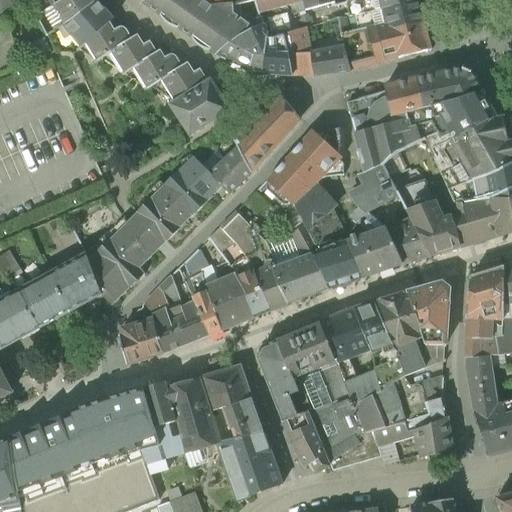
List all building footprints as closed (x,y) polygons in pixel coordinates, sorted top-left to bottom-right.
[(0,0),(0,2),(6,19),(17,15),(12,0),(0,0)] [(37,17),(55,8),(68,0),(36,0),(30,3),(37,17)] [(68,0),(55,8),(66,26),(98,1),(96,0),(68,0)] [(144,4),(218,56),(239,39),(256,30),(235,14),(235,6),(213,7),(211,0),(150,0),(144,4)] [(256,1),(261,15),(290,7),(292,10),(299,14),(336,4),(334,0),(256,0),(256,1)] [(418,0),(364,0),(348,3),(351,18),(356,17),(360,16),(363,30),(372,28),(391,23),(392,30),(424,23),(423,16),(418,0)] [(64,27),(82,48),(111,24),(114,20),(113,19),(110,22),(104,16),(108,13),(105,9),(98,1),(66,26),(64,27)] [(0,44),(13,40),(6,19),(0,2),(0,44)] [(339,19),(341,35),(349,34),(346,19),(339,19)] [(430,46),(424,23),(392,30),(391,23),(372,28),(386,63),(432,51),(430,46)] [(116,31),(111,24),(82,48),(78,52),(79,53),(88,45),(98,61),(95,63),(96,65),(113,54),(125,73),(123,75),(124,77),(137,69),(148,88),(145,91),(146,92),(163,82),(176,101),(173,103),(174,104),(209,83),(201,70),(195,74),(189,64),(183,68),(178,59),(176,57),(174,56),(170,56),(168,58),(166,59),(161,51),(158,53),(151,42),(145,46),(139,36),(133,40),(127,31),(124,29),(121,28),(118,30),(116,31)] [(250,72),(264,75),(266,52),(267,40),(268,39),(269,34),(265,26),(264,26),(256,30),(239,39),(218,56),(233,64),(250,72)] [(346,50),(352,71),(386,63),(372,28),(363,30),(359,31),(349,34),(341,35),(345,50),(346,50)] [(285,35),(293,76),(315,75),(311,54),(306,29),(285,35)] [(277,52),(266,52),(264,75),(278,75),(293,76),(285,35),(276,38),(277,52)] [(311,54),(315,75),(339,73),(352,71),(346,50),(345,50),(333,52),(311,54)] [(385,88),(387,93),(392,117),(407,113),(422,109),(420,103),(444,98),(445,104),(457,101),(482,91),(472,73),(464,69),(404,82),(385,88)] [(171,106),(191,138),(232,112),(211,81),(209,83),(174,104),(171,106)] [(459,139),(497,118),(482,91),(457,101),(445,104),(444,98),(420,103),(422,109),(407,113),(411,128),(415,127),(420,143),(426,140),(438,134),(441,140),(456,132),(459,139)] [(348,104),(355,135),(389,125),(387,118),(392,117),(387,93),(348,104)] [(238,149),(252,175),(294,129),(300,121),(280,98),(246,130),(237,121),(228,131),(232,139),(238,149)] [(355,135),(365,174),(366,175),(382,167),(396,153),(397,154),(400,152),(402,152),(421,144),(420,143),(415,127),(411,128),(407,113),(392,117),(387,118),(389,125),(355,135)] [(438,134),(426,140),(449,191),(466,184),(473,182),(486,177),(498,174),(502,172),(511,165),(511,142),(509,144),(504,119),(499,121),(497,118),(459,139),(456,132),(441,140),(438,134)] [(318,184),(324,180),(341,162),(339,160),(340,156),(341,148),(341,146),(341,138),(341,136),(340,131),(340,129),(334,131),(325,134),(319,137),(317,138),(310,141),(303,146),(296,151),(267,182),(276,190),(275,191),(275,196),(278,199),(282,198),(283,197),(294,207),(295,206),(318,184)] [(167,243),(167,244),(181,230),(180,229),(194,216),(208,203),(207,202),(222,187),(231,196),(252,175),(238,149),(211,175),(194,159),(179,173),(165,187),(166,187),(152,201),(151,200),(138,214),(139,215),(167,243)] [(409,171),(400,152),(397,154),(396,153),(382,167),(383,167),(390,180),(409,171)] [(344,165),(341,162),(324,180),(328,179),(340,177),(344,177),(344,165)] [(511,191),(511,165),(502,172),(498,174),(486,177),(473,182),(466,184),(449,191),(455,204),(458,202),(462,201),(466,204),(494,200),(511,191)] [(357,207),(359,209),(367,213),(399,196),(396,191),(390,180),(383,167),(382,167),(366,175),(365,174),(358,176),(359,178),(365,190),(352,198),(357,207)] [(432,257),(468,247),(462,228),(457,230),(453,217),(444,219),(426,181),(396,191),(399,196),(406,209),(432,257)] [(306,227),(308,232),(333,209),(337,205),(318,184),(295,206),(300,216),(305,228),(306,228),(306,227)] [(511,233),(511,191),(494,200),(466,204),(462,201),(458,202),(460,208),(464,207),(466,214),(462,215),(453,217),(457,230),(462,228),(468,247),(498,238),(511,233)] [(246,204),(257,215),(268,205),(256,194),(246,204)] [(308,232),(319,252),(349,242),(333,209),(308,232)] [(387,229),(367,213),(359,209),(352,219),(361,226),(359,228),(363,238),(387,229)] [(432,257),(406,209),(396,214),(402,225),(390,232),(404,265),(432,257)] [(256,272),(256,273),(261,271),(246,252),(255,245),(268,260),(273,271),(314,256),(315,259),(321,257),(319,252),(308,232),(306,227),(306,228),(305,228),(291,235),(268,244),(237,213),(221,229),(235,244),(246,258),(254,268),(256,272)] [(135,218),(130,223),(158,251),(163,246),(167,243),(139,215),(135,218)] [(305,228),(300,216),(286,223),(291,235),(305,228)] [(102,296),(112,307),(131,288),(131,289),(145,275),(139,270),(158,251),(130,223),(112,241),(111,240),(97,254),(97,255),(90,262),(103,296),(102,296)] [(210,239),(222,256),(235,244),(221,229),(210,239)] [(363,238),(361,238),(377,275),(404,265),(390,232),(387,229),(363,238)] [(365,279),(377,275),(361,238),(349,242),(365,279)] [(349,242),(319,252),(321,257),(315,259),(330,290),(365,279),(349,242)] [(273,312),(289,305),(273,271),(268,260),(255,245),(246,252),(261,271),(256,273),(273,312)] [(0,259),(0,266),(9,284),(23,276),(8,249),(2,253),(4,257),(0,259)] [(50,276),(71,313),(83,306),(102,296),(103,296),(90,262),(87,255),(86,256),(50,276)] [(314,256),(273,271),(289,305),(330,290),(315,259),(314,256)] [(236,276),(237,279),(256,272),(254,268),(246,258),(231,269),(235,276),(236,276)] [(494,320),(505,320),(504,268),(472,278),(467,319),(488,320),(494,320)] [(256,273),(256,272),(237,279),(255,319),(273,312),(256,273)] [(20,292),(41,330),(58,320),(58,319),(71,313),(50,276),(20,292)] [(186,284),(193,298),(208,292),(206,288),(202,276),(191,282),(191,281),(186,284)] [(206,288),(208,292),(224,331),(255,319),(237,279),(236,276),(235,276),(206,288)] [(161,287),(169,305),(180,300),(172,277),(161,287)] [(443,284),(410,294),(423,339),(426,346),(447,347),(447,345),(448,343),(447,343),(449,305),(450,305),(450,303),(449,303),(450,290),(443,284)] [(149,310),(153,317),(165,311),(169,305),(161,287),(145,304),(149,310)] [(0,336),(7,348),(8,348),(9,347),(27,337),(40,330),(41,330),(20,292),(19,292),(0,302),(0,336)] [(210,337),(224,331),(208,292),(193,298),(210,337)] [(414,343),(423,339),(410,294),(377,304),(395,347),(397,350),(408,345),(414,343)] [(165,355),(210,337),(193,298),(194,303),(183,308),(167,314),(165,311),(153,317),(154,319),(165,354),(165,355)] [(167,314),(183,308),(180,300),(169,305),(165,311),(167,314)] [(387,350),(395,347),(377,304),(356,310),(369,339),(373,352),(374,355),(387,350)] [(143,317),(145,322),(154,319),(153,317),(149,310),(143,317)] [(367,354),(373,352),(369,339),(356,310),(349,313),(336,318),(337,319),(321,325),(321,326),(336,362),(337,361),(346,385),(357,380),(349,360),(367,354)] [(165,354),(154,319),(145,322),(122,329),(124,337),(120,338),(123,348),(128,366),(165,354)] [(487,341),(487,333),(488,320),(467,319),(466,350),(468,360),(491,358),(501,357),(496,338),(487,341)] [(504,337),(496,338),(501,357),(511,355),(511,319),(505,320),(504,337)] [(320,369),(336,362),(321,326),(280,343),(295,379),(320,369)] [(0,400),(12,394),(0,370),(0,351),(6,348),(6,349),(7,348),(0,336),(0,400)] [(300,393),(295,379),(280,343),(262,349),(259,357),(285,422),(299,416),(291,397),(300,393)] [(411,352),(419,355),(414,343),(408,345),(411,352)] [(408,345),(397,350),(407,378),(425,370),(421,360),(419,355),(411,352),(408,345)] [(405,379),(407,378),(397,350),(395,347),(387,350),(390,359),(392,364),(384,368),(376,371),(376,373),(375,373),(382,393),(394,386),(405,379)] [(421,360),(425,370),(439,365),(437,359),(430,363),(428,358),(421,360)] [(468,360),(469,374),(493,370),(491,358),(468,360)] [(382,363),(384,368),(392,364),(390,359),(382,363)] [(309,414),(327,455),(352,441),(363,436),(366,435),(366,434),(355,408),(346,385),(337,361),(336,362),(320,369),(334,405),(333,408),(325,403),(318,407),(315,411),(309,414)] [(202,379),(213,413),(225,409),(252,400),(241,367),(202,379)] [(474,408),(475,412),(498,407),(498,403),(496,389),(494,376),(493,370),(469,374),(470,380),(474,408)] [(346,385),(355,408),(382,393),(375,373),(357,380),(346,385)] [(187,455),(218,444),(222,443),(212,413),(213,413),(202,379),(168,387),(168,391),(167,391),(171,407),(177,423),(177,424),(180,423),(183,437),(187,455)] [(411,388),(405,379),(394,386),(400,405),(405,404),(400,392),(411,388)] [(400,405),(406,423),(413,421),(430,416),(426,405),(444,400),(445,379),(411,388),(400,392),(405,404),(400,405)] [(145,390),(156,429),(171,424),(176,423),(177,423),(171,407),(167,391),(168,391),(168,387),(167,387),(166,383),(145,390)] [(366,434),(366,435),(375,433),(375,432),(405,423),(406,423),(400,405),(394,386),(382,393),(355,408),(366,434)] [(130,511),(161,500),(151,475),(142,452),(161,446),(156,429),(145,390),(82,408),(44,426),(11,439),(17,482),(22,509),(22,511),(130,511)] [(235,435),(237,440),(264,434),(252,400),(225,409),(235,435)] [(430,416),(413,421),(416,431),(432,426),(431,424),(448,418),(444,400),(426,405),(430,416)] [(511,403),(498,407),(475,412),(490,458),(511,452),(511,403)] [(306,469),(307,469),(312,466),(314,465),(327,457),(327,456),(327,455),(309,414),(309,412),(299,416),(285,422),(294,445),(306,469)] [(453,449),(448,418),(431,424),(432,426),(416,431),(408,434),(405,423),(375,432),(375,433),(379,448),(380,448),(416,438),(421,457),(421,459),(453,452),(453,449)] [(408,434),(416,431),(413,421),(406,423),(405,423),(408,434)] [(170,426),(171,424),(156,429),(161,446),(142,452),(151,475),(170,470),(167,460),(187,455),(183,437),(175,439),(173,438),(170,426)] [(366,435),(363,436),(352,441),(327,455),(327,456),(327,457),(334,473),(358,466),(370,462),(383,458),(380,448),(379,448),(375,433),(366,435)] [(283,486),(264,434),(237,440),(225,442),(223,443),(222,443),(218,444),(238,502),(242,500),(254,496),(255,496),(283,486)] [(11,439),(0,443),(0,509),(3,509),(3,511),(9,511),(22,510),(22,509),(17,482),(11,439)] [(170,504),(169,504),(172,511),(202,511),(196,494),(195,494),(170,504)] [(511,511),(511,495),(497,499),(500,511),(511,511)] [(411,508),(412,511),(456,511),(456,510),(454,502),(454,501),(453,500),(445,501),(445,502),(439,503),(439,502),(430,504),(412,507),(411,508)]
